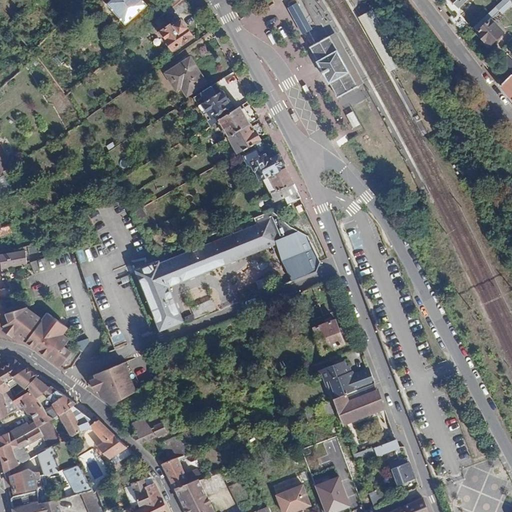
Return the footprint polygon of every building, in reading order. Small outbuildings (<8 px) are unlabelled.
[(145,0),(105,0),(123,20),(145,0)] [(185,0),(178,0),(170,7),(176,14),(189,4),(185,0)] [(299,4),(288,10),(302,37),(313,31),(299,4)] [(404,67),(373,12),(359,20),(390,75),(397,71),(404,67)] [(8,21),(3,15),(0,18),(0,19),(4,24),(8,21)] [(492,45),(504,32),(492,18),(478,31),(492,45)] [(190,35),(181,21),(177,25),(174,21),(159,31),(171,49),(190,35)] [(337,34),(331,37),(346,65),(360,89),(366,86),(337,34)] [(316,46),(310,49),(317,60),(325,75),(339,100),(360,89),(346,65),(331,37),(330,38),(316,46)] [(205,81),(188,57),(165,73),(170,82),(176,78),(186,94),(205,81)] [(511,73),(501,84),(511,98),(511,73)] [(216,81),(201,91),(208,100),(198,106),(209,124),(224,115),(222,112),(231,106),(216,81)] [(224,115),(209,124),(212,128),(221,123),(228,135),(229,136),(251,123),(240,105),(224,115)] [(355,111),(348,113),(353,127),(360,125),(355,111)] [(251,123),(229,136),(238,152),(256,141),(260,139),(251,123)] [(273,142),(269,134),(260,139),(256,141),(260,150),(273,142)] [(0,174),(2,174),(11,164),(0,143),(0,174)] [(286,166),(279,152),(270,157),(264,157),(263,155),(258,157),(254,151),(243,157),(247,164),(250,165),(252,164),(260,178),(261,179),(264,178),(286,166)] [(287,166),(286,166),(264,178),(277,203),(286,198),(289,202),(301,197),(287,166)] [(119,179),(118,177),(110,181),(116,190),(123,186),(119,179)] [(147,214),(143,206),(135,211),(138,219),(147,214)] [(156,257),(154,257),(128,266),(136,276),(139,282),(139,284),(156,327),(156,329),(183,319),(169,284),(278,241),(270,220),(173,258),(170,251),(156,257)] [(283,242),(265,249),(275,273),(292,266),(283,242)] [(26,257),(26,250),(1,255),(1,267),(5,266),(30,260),(32,260),(31,256),(26,257)] [(118,278),(120,286),(132,283),(130,276),(118,278)] [(6,329),(14,334),(18,332),(20,331),(28,326),(26,322),(41,314),(29,304),(6,312),(7,317),(5,319),(7,323),(9,324),(6,329)] [(52,311),(51,312),(47,318),(41,314),(26,322),(28,326),(20,331),(19,333),(38,346),(66,365),(76,350),(70,345),(74,338),(68,333),(72,327),(52,311)] [(335,317),(314,325),(323,349),(344,340),(335,317)] [(113,344),(124,342),(121,329),(110,332),(113,344)] [(0,380),(13,373),(14,374),(21,381),(25,386),(29,383),(36,377),(38,375),(32,371),(13,359),(0,366),(0,380)] [(113,402),(134,390),(120,361),(110,365),(111,369),(93,376),(91,377),(96,388),(98,392),(113,402)] [(111,369),(110,365),(92,373),(93,376),(111,369)] [(337,395),(362,386),(358,376),(353,378),(352,375),(348,376),(345,370),(343,365),(323,373),(326,381),(331,379),(337,395)] [(362,386),(374,381),(370,372),(358,376),(362,386)] [(0,382),(6,379),(14,374),(13,373),(0,380),(0,382)] [(29,383),(31,385),(36,397),(42,391),(48,386),(36,377),(29,383)] [(91,391),(96,388),(91,377),(86,379),(89,386),(91,391)] [(0,382),(0,415),(7,412),(3,392),(10,388),(10,387),(6,379),(0,382)] [(326,381),(331,398),(337,395),(331,379),(326,381)] [(348,419),(383,406),(374,381),(362,386),(337,395),(331,398),(336,411),(340,422),(348,419)] [(39,422),(51,416),(59,412),(73,405),(76,404),(50,384),(48,386),(42,391),(53,400),(54,403),(45,409),(36,397),(31,385),(15,397),(19,405),(23,403),(26,411),(30,411),(38,423),(39,422)] [(313,404),(318,417),(336,411),(331,398),(313,404)] [(313,404),(289,414),(294,427),(318,417),(313,404)] [(59,412),(70,435),(82,429),(79,424),(87,419),(73,405),(59,412)] [(131,435),(139,443),(165,428),(164,427),(172,422),(167,413),(159,418),(152,408),(130,422),(137,431),(131,435)] [(91,426),(103,439),(105,438),(109,441),(115,436),(93,415),(87,419),(79,424),(82,429),(88,426),(89,428),(91,426)] [(33,454),(48,446),(49,433),(57,434),(63,438),(51,416),(39,422),(44,431),(26,442),(33,454)] [(340,422),(343,429),(350,426),(348,419),(340,422)] [(9,430),(11,438),(29,428),(26,420),(9,430)] [(0,444),(0,452),(4,470),(33,454),(26,442),(44,431),(39,422),(38,423),(29,428),(11,438),(0,444)] [(0,432),(0,444),(11,438),(9,430),(0,432)] [(177,457),(189,452),(184,437),(179,432),(162,440),(171,459),(177,457)] [(103,439),(96,445),(109,457),(126,446),(115,436),(109,441),(105,438),(103,439)] [(394,437),(371,444),(374,452),(397,444),(394,437)] [(351,451),(353,456),(365,452),(363,447),(355,450),(351,451)] [(190,482),(177,457),(171,459),(161,463),(175,489),(190,482)] [(397,482),(414,476),(407,457),(404,459),(405,461),(392,465),(397,482)] [(39,502),(49,500),(46,487),(44,483),(41,473),(40,468),(32,470),(30,468),(10,473),(15,490),(35,484),(36,488),(18,494),(14,494),(10,499),(12,507),(38,499),(39,502)] [(142,478),(146,476),(143,468),(109,481),(111,488),(132,481),(142,478)] [(340,475),(315,484),(325,511),(336,511),(351,507),(340,475)] [(139,504),(143,502),(150,499),(145,488),(147,487),(142,478),(132,481),(139,504)] [(186,511),(215,511),(199,479),(190,482),(175,489),(186,511)] [(282,511),(307,502),(300,482),(274,492),(281,511),(282,511)] [(166,511),(153,484),(147,487),(145,488),(150,499),(143,502),(145,507),(135,511),(166,511)] [(92,511),(106,511),(98,493),(97,489),(92,491),(92,489),(85,491),(92,511)] [(38,499),(12,507),(10,508),(10,511),(65,511),(61,497),(49,500),(39,502),(38,499)] [(428,511),(423,498),(406,507),(407,511),(428,511)] [(220,511),(242,511),(238,503),(220,511)]
